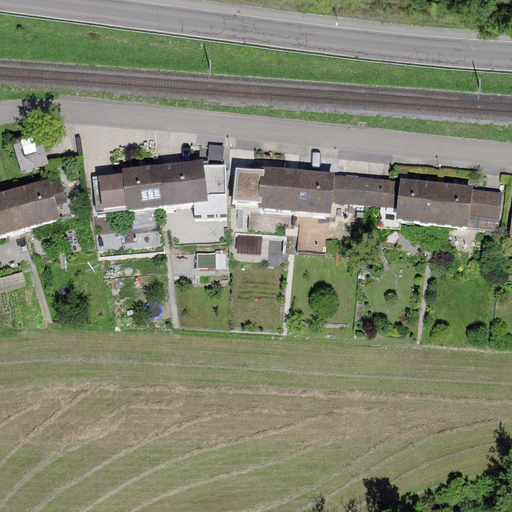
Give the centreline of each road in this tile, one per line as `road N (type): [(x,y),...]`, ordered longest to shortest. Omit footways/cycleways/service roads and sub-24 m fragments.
road 1 (unclassified): [(0,114),(68,111),(511,155)]
road 2 (tertiary): [(33,0),(511,56)]
